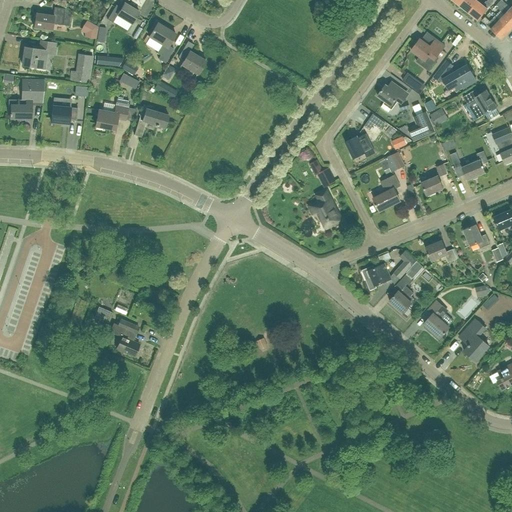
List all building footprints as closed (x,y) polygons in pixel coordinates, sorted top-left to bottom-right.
[(462,0),(459,5),(468,12),(478,0),(477,0),(462,0)] [(487,0),(483,5),(478,0),(468,12),(477,20),(487,8),(487,7),(492,0),(487,0)] [(506,4),(501,0),(500,0),(495,6),(501,11),(506,4)] [(139,12),(124,3),(121,8),(116,6),(107,20),(113,23),(117,16),(131,24),(139,12)] [(64,9),(54,8),(53,15),(35,13),(34,28),(51,30),(52,23),(69,26),(70,15),(64,12),(64,9)] [(511,28),(511,15),(508,11),(499,20),(511,30),(511,28)] [(511,30),(499,20),(495,16),(490,21),(485,16),(482,19),(491,28),(491,29),(502,39),(511,30)] [(87,20),(83,27),(90,31),(89,37),(97,38),(99,26),(87,20)] [(175,34),(157,23),(149,37),(162,45),(157,53),(160,55),(158,59),(165,63),(173,49),(168,46),(175,34)] [(430,32),(426,37),(432,42),(436,38),(430,32)] [(420,56),(416,62),(429,72),(439,58),(436,56),(442,49),(433,42),(430,46),(420,38),(411,50),(420,56)] [(21,65),(43,68),(46,53),(54,54),(55,43),(40,41),(39,49),(24,47),(21,65)] [(193,45),(187,41),(178,58),(183,61),(180,65),(197,75),(205,61),(189,52),(193,45)] [(75,70),(70,70),(69,80),(89,83),(93,56),(78,54),(75,70)] [(98,55),(97,64),(119,66),(124,58),(98,55)] [(126,60),(121,68),(133,75),(137,66),(126,60)] [(448,76),(454,86),(460,82),(463,88),(477,80),(467,64),(454,72),(451,67),(453,65),(448,61),(434,77),(440,80),(446,73),(448,76)] [(136,81),(122,74),(119,81),(132,88),(136,81)] [(418,84),(407,75),(403,80),(418,92),(421,87),(417,85),(418,84)] [(41,102),(43,89),(44,79),(21,79),(21,100),(17,100),(8,100),(8,112),(10,112),(10,118),(24,119),(24,120),(31,120),(31,100),(35,101),(35,102),(41,102)] [(159,80),(154,88),(172,99),(177,91),(159,80)] [(402,89),(391,81),(387,86),(385,84),(377,95),(384,101),(383,103),(391,109),(398,100),(401,103),(408,94),(402,90),(402,89)] [(76,86),(75,95),(88,96),(89,87),(76,86)] [(477,118),(485,113),(496,107),(486,89),(478,94),(475,89),(463,96),(467,103),(477,118)] [(116,105),(114,113),(98,110),(95,126),(114,130),(116,118),(125,120),(127,107),(128,107),(130,101),(117,99),(116,105)] [(188,109),(192,104),(187,100),(183,104),(188,109)] [(436,108),(432,100),(424,104),(428,112),(436,108)] [(150,107),(143,105),(134,135),(141,137),(145,122),(164,128),(168,115),(149,110),(150,107)] [(77,108),(52,106),(50,122),(68,124),(68,120),(76,121),(77,108)] [(448,119),(441,108),(430,115),(436,126),(448,119)] [(435,132),(426,111),(413,117),(416,125),(408,128),(414,142),(435,132)] [(364,126),(374,134),(379,128),(380,129),(385,122),(373,113),(364,126)] [(511,132),(503,136),(505,142),(507,141),(510,149),(501,153),(505,164),(511,160),(511,132)] [(358,138),(357,136),(345,141),(353,158),(365,152),(367,157),(375,153),(366,134),(358,138)] [(394,141),(397,150),(409,146),(407,137),(394,141)] [(488,161),(483,151),(476,154),(479,160),(462,167),(467,180),(485,173),(482,167),(484,167),(483,164),(488,161)] [(404,166),(398,152),(390,155),(397,169),(404,166)] [(461,166),(456,153),(450,155),(455,168),(461,166)] [(315,176),(317,174),(324,187),(335,182),(328,168),(323,171),(317,160),(309,164),(315,176)] [(447,173),(443,164),(436,167),(438,170),(430,174),(432,178),(421,183),(426,195),(443,187),(439,177),(447,173)] [(400,185),(395,175),(381,181),(386,192),(374,198),(380,211),(400,201),(394,188),(400,185)] [(342,220),(326,190),(317,195),(319,200),(309,205),(313,214),(318,211),(327,228),(342,220)] [(511,209),(494,217),(499,229),(511,224),(511,209)] [(481,236),(476,224),(464,230),(470,245),(478,242),(480,248),(490,244),(486,234),(481,236)] [(447,252),(442,240),(426,247),(431,260),(445,255),(448,262),(456,259),(452,249),(447,252)] [(502,243),(496,245),(498,248),(502,259),(507,254),(502,243)] [(498,248),(491,251),(496,262),(501,260),(502,259),(498,248)] [(416,261),(405,250),(399,257),(410,267),(416,261)] [(391,279),(384,262),(373,267),(372,266),(362,270),(366,279),(371,277),(374,286),(391,279)] [(419,264),(414,270),(422,276),(427,270),(419,264)] [(412,278),(406,273),(395,285),(399,289),(389,300),(403,313),(411,303),(411,302),(414,299),(411,296),(413,293),(405,286),(412,278)] [(425,289),(433,280),(425,274),(417,283),(425,289)] [(487,286),(478,289),(481,297),(490,294),(487,286)] [(447,310),(436,300),(428,309),(433,313),(423,323),(432,331),(431,333),(436,338),(438,336),(439,338),(449,327),(440,318),(447,310)] [(98,306),(94,316),(108,322),(112,312),(98,306)] [(485,328),(475,318),(459,336),(468,345),(463,350),(475,361),(489,345),(478,336),(485,328)] [(121,336),(116,348),(134,356),(139,344),(131,340),(135,332),(132,331),(134,325),(120,319),(117,325),(113,323),(110,331),(121,336)] [(262,352),(271,347),(267,339),(258,343),(262,352)] [(511,363),(498,372),(502,379),(497,381),(502,389),(511,383),(511,363)]
